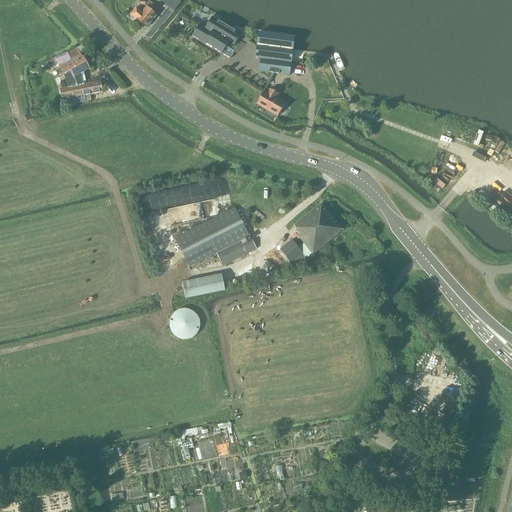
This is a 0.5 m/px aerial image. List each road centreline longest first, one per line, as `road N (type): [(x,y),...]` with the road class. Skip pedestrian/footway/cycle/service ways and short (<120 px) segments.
road 1 (tertiary): [(481,321),(365,187),(192,114),(122,58),(71,0)]
road 2 (track): [(0,38),(21,130),(113,181),(144,286),(163,283),(167,308),(164,315),(0,352)]
